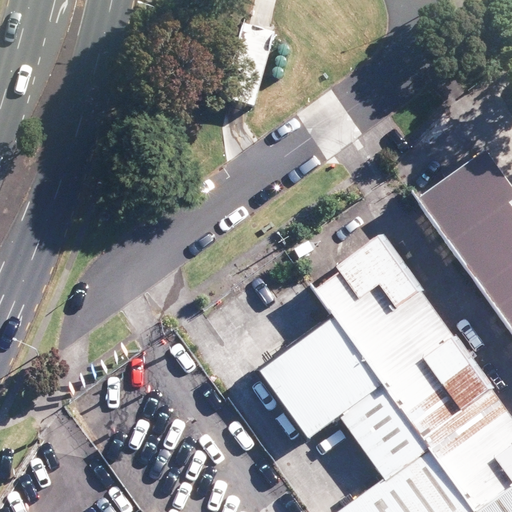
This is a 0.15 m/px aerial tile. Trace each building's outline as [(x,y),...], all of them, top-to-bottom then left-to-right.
[(261,105),(279,31),(256,24),(250,23),(237,21),(219,95),(228,95),(237,96),(261,105)] [(511,340),(511,188),(491,160),(419,212),(511,340)] [(430,459),(468,511),(495,511),(511,500),(511,410),(388,240),(311,295),(336,329),(386,397),(430,459)] [(344,427),(386,397),(336,329),(266,380),(315,448),(344,427)] [(389,489),(430,459),(386,397),(344,427),(389,489)] [(468,511),(430,459),(389,489),(356,511),(468,511)] [(511,511),(511,500),(495,511),(511,511)]
